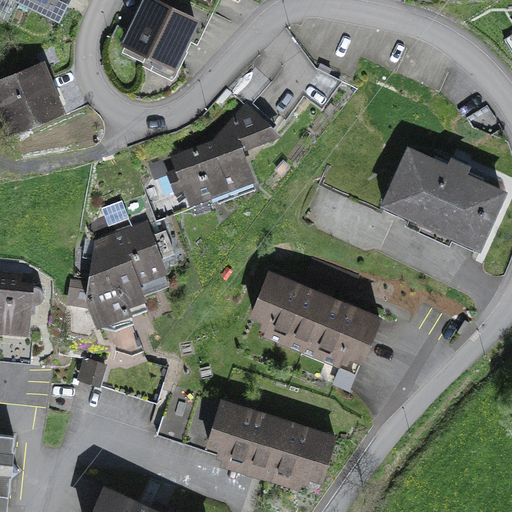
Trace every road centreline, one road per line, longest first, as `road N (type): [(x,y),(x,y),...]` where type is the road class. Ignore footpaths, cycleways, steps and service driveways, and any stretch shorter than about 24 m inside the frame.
road 1 (residential): [(511,107),(477,64),(433,33),(304,6),(271,21),(187,108),(133,121),(103,101),(86,72),(89,27),(102,0)]
road 2 (residential): [(333,511),(399,422),(511,301)]
road 3 (unknown): [(30,511),(44,462),(110,450),(159,464)]
